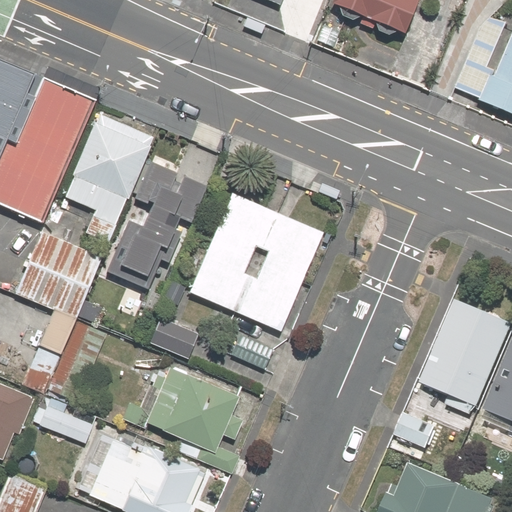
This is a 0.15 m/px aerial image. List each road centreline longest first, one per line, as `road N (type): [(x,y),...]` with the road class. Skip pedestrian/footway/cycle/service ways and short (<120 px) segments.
road 1 (residential): [(31,0),(434,166)]
road 2 (residential): [(434,166),(286,511)]
